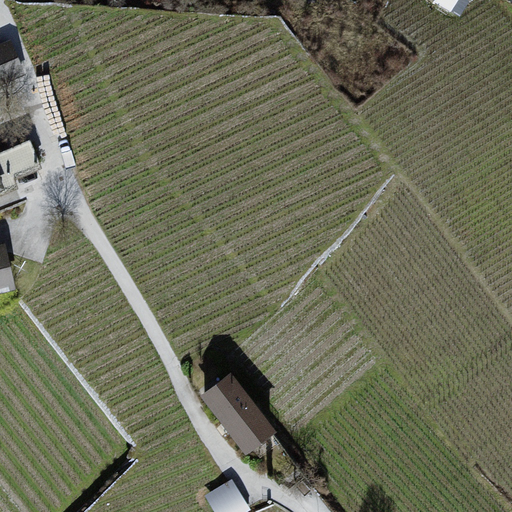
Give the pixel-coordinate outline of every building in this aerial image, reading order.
[(0,50),(0,80),(21,70),(12,46),(0,50)] [(0,167),(0,193),(9,190),(0,167)] [(0,287),(13,285),(4,248),(0,249),(0,287)] [(234,377),(206,397),(252,455),(280,436),(234,377)] [(250,511),(231,484),(205,499),(211,511),(250,511)]
